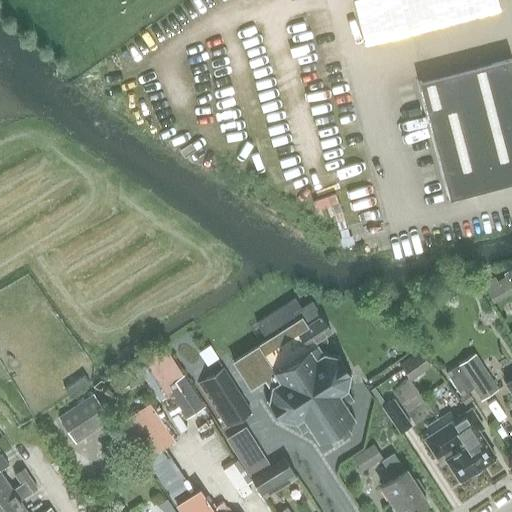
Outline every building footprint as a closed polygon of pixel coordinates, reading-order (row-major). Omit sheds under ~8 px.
[(511,59),(511,57),(418,81),(448,199),(511,182),(511,59)] [(493,303),(511,292),(511,269),(504,274),(506,277),(497,282),(495,278),(483,284),(493,303)] [(264,399),(264,402),(267,401),(277,418),(275,420),(278,422),(280,420),(294,423),(301,434),(308,429),(314,439),(312,440),(314,443),(326,435),(332,445),(350,433),(344,424),(353,418),(351,415),(350,416),(344,406),(353,401),(345,390),(345,389),(348,376),(351,375),(351,372),(348,373),(338,357),(339,354),(337,352),(335,355),(322,352),(325,340),(323,336),(330,331),(310,302),(300,308),(293,298),(255,323),(265,339),(233,360),(251,389),(276,373),(277,375),(277,384),(269,390),(267,398),(264,399)] [(204,407),(163,346),(145,357),(135,364),(161,405),(171,398),(185,420),(204,407)] [(419,349),(399,363),(408,376),(428,362),(419,349)] [(498,389),(475,353),(445,372),(461,396),(473,389),(480,401),(498,389)] [(369,382),(393,369),(384,355),(361,369),(369,382)] [(251,412),(246,404),(224,369),(223,367),(197,384),(226,428),(251,412)] [(370,390),(386,413),(399,433),(411,425),(393,399),(385,404),(374,387),(370,390)] [(111,420),(93,393),(57,417),(75,444),(111,420)] [(468,393),(460,398),(464,405),(472,400),(468,393)] [(214,511),(199,488),(193,492),(164,448),(176,441),(150,402),(121,421),(146,460),(180,511),(214,511)] [(460,442),(478,469),(495,458),(481,437),(480,438),(476,432),(483,427),(470,409),(451,422),(443,427),(442,428),(454,446),(460,442)] [(445,413),(438,418),(443,427),(451,422),(445,413)] [(438,418),(426,425),(432,434),(442,428),(443,427),(438,418)] [(234,438),(248,460),(268,448),(254,426),(234,438)] [(432,434),(424,439),(436,457),(441,454),(459,482),(478,469),(460,442),(454,446),(442,428),(432,434)] [(355,455),(352,457),(353,459),(362,472),(383,458),(373,443),(355,455)] [(254,472),(273,461),(268,452),(249,462),(254,472)] [(397,511),(412,511),(427,503),(420,492),(424,489),(417,478),(413,481),(405,469),(404,470),(393,453),(381,460),(393,478),(381,486),(397,511)] [(0,497),(12,490),(0,472),(0,471),(9,465),(1,454),(0,454),(0,497)] [(296,478),(284,457),(250,478),(263,499),(296,478)] [(20,485),(29,478),(23,468),(13,475),(20,485)] [(27,495),(28,494),(36,489),(29,478),(20,485),(27,495)] [(0,511),(21,511),(25,510),(35,503),(28,494),(27,495),(20,485),(12,490),(0,497),(0,511)]
